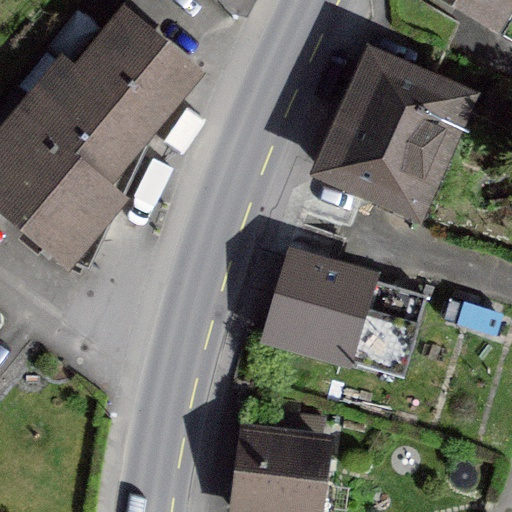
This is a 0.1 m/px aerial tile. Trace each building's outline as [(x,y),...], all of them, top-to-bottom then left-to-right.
[(215,0),(235,16),(243,0),(215,0)] [(511,0),(442,0),(510,40),(511,35),(511,0)] [(0,142),(0,210),(53,255),(87,270),(132,175),(117,162),(191,70),(133,22),(84,81),(65,65),(0,142)] [(372,61),(323,171),(415,212),(464,102),(372,61)] [(271,338),(402,376),(425,297),(295,259),(271,338)] [(244,436),(234,510),(245,511),(318,511),(327,447),(244,436)]
